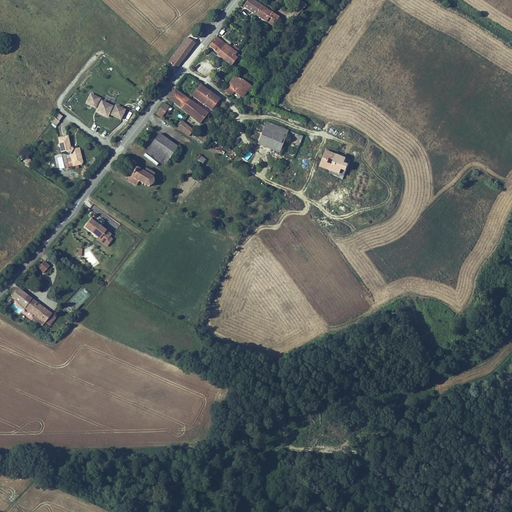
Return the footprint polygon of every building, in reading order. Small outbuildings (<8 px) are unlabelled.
[(252,0),(247,0),(243,7),(257,16),(263,7),(252,0)] [(297,16),(307,6),(300,0),(299,0),(290,10),(297,16)] [(280,18),(263,7),(257,16),(273,27),(280,18)] [(186,37),(168,62),(177,69),(195,44),(186,37)] [(238,59),(235,57),(238,53),(237,53),(231,48),(216,37),(209,47),(218,54),(217,56),(232,67),(238,59)] [(234,75),(224,92),(231,97),(234,93),(244,99),(248,92),(251,87),(252,86),(234,75)] [(221,99),(200,85),(190,99),(211,114),(221,99)] [(181,109),(189,99),(175,89),(167,98),(181,109)] [(97,109),(97,110),(96,113),(108,119),(110,116),(121,121),(126,110),(115,105),(114,107),(100,101),(101,99),(90,94),(85,105),(96,110),(97,109)] [(209,114),(189,99),(181,109),(200,125),(209,114)] [(164,103),(156,114),(162,118),(170,107),(164,103)] [(60,122),(59,122),(63,117),(58,113),(49,124),(56,130),(58,127),(57,126),(60,122)] [(194,131),(182,122),(177,129),(189,137),(194,131)] [(263,134),(259,145),(279,153),(288,131),(268,123),(266,127),(262,126),(259,132),(263,134)] [(159,134),(146,154),(164,166),(178,147),(159,134)] [(297,140),(295,145),(299,146),(302,136),(295,134),(293,139),(297,140)] [(74,150),(71,148),(68,137),(58,139),(61,154),(65,153),(70,155),(73,167),(82,165),(83,163),(80,148),(74,150)] [(351,161),(326,151),(319,167),(345,178),(351,161)] [(56,157),(59,171),(65,169),(61,156),(56,157)] [(202,156),(196,164),(200,168),(206,160),(202,156)] [(22,163),(29,168),(33,162),(26,157),(22,163)] [(136,168),(128,182),(136,187),(139,183),(147,187),(148,188),(151,188),(153,186),(154,185),(155,183),(154,181),(153,179),(136,168)] [(113,240),(110,237),(112,235),(91,219),(84,227),(98,238),(97,240),(107,248),(113,240)] [(44,261),(38,269),(44,273),(50,266),(44,261)] [(18,289),(11,298),(24,309),(42,323),(50,313),(18,289)] [(42,323),(24,309),(22,312),(43,328),(45,325),(42,323)] [(53,315),(50,313),(42,323),(45,325),(52,316),(53,315)] [(52,316),(45,325),(49,328),(56,319),(52,316)]
